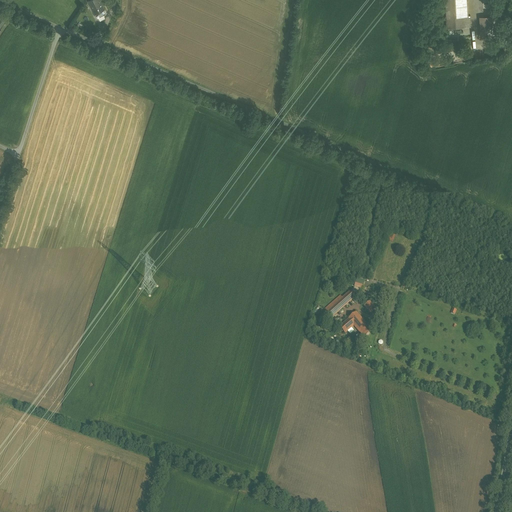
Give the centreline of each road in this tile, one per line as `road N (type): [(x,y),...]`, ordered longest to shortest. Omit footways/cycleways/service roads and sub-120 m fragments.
road 1 (unclassified): [(511,223),(0,2)]
road 2 (track): [(511,413),(387,356),(395,291),(365,284),(356,310),(367,320)]
